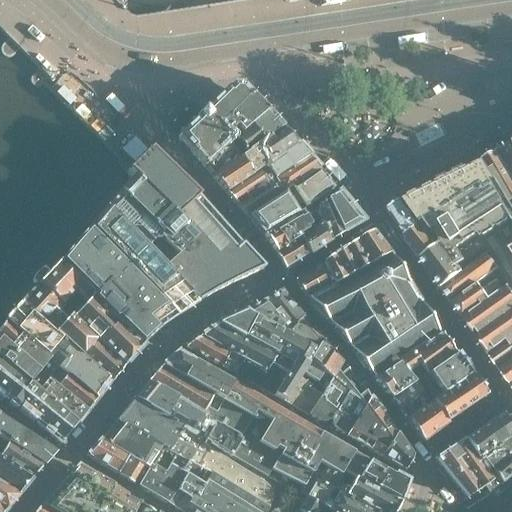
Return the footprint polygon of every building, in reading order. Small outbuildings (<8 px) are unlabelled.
[(230,144),(265,114),(265,113),(249,98),(225,92),(204,112),(197,118),(197,119),(177,138),(188,151),(193,157),(194,157),(200,164),(199,164),(202,168),(203,168),(211,177),(240,157),(236,152),(230,144)] [(240,157),(279,130),(265,114),(230,144),(236,152),(240,157)] [(293,145),(279,130),(240,157),(252,174),(255,171),(266,186),(262,188),(267,194),(279,188),(283,193),(316,171),(295,147),(294,146),(293,145)] [(511,147),(497,154),(511,178),(511,147)] [(225,232),(219,225),(220,224),(215,219),(214,219),(208,213),(209,212),(204,206),(203,207),(198,201),(198,200),(196,197),(148,150),(132,166),(126,172),(133,179),(104,208),(196,303),(198,302),(197,300),(200,298),(202,300),(204,299),(203,298),(215,291),(215,292),(216,292),(215,291),(221,288),(222,289),(223,288),(222,287),(234,281),(235,282),(236,281),(235,280),(241,278),(242,279),(242,278),(242,277),(254,272),(255,273),(262,270),(262,269),(259,266),(258,267),(252,260),(253,260),(248,254),(247,255),(241,248),(242,248),(239,245),(237,243),(236,244),(230,237),(231,237),(226,231),(225,232)] [(511,178),(497,154),(481,162),(482,163),(511,205),(511,178)] [(260,235),(298,211),(283,193),(279,188),(267,194),(262,188),(266,186),(255,171),(252,174),(240,157),(211,177),(224,193),(224,194),(235,206),(246,218),(247,218),(259,233),(259,234),(260,235)] [(511,205),(482,163),(404,200),(404,201),(421,226),(427,222),(444,243),(449,250),(457,245),(459,247),(473,237),(488,255),(492,261),(502,273),(511,286),(511,291),(463,321),(464,321),(487,355),(488,356),(500,373),(511,365),(511,205)] [(298,211),(309,204),(331,190),(317,172),(316,171),(283,193),(298,211)] [(354,215),(348,208),(349,208),(346,204),(345,204),(342,200),(341,199),(337,195),(338,195),(337,193),(319,205),(341,234),(349,229),(350,229),(352,227),(357,224),(357,225),(358,224),(360,223),(360,222),(359,220),(355,216),(354,215)] [(421,226),(404,201),(403,201),(400,203),(401,203),(398,204),(396,206),(393,208),(388,211),(392,217),(405,237),(421,226)] [(274,254),(317,228),(313,223),(315,207),(311,207),(309,204),(298,211),(260,235),(274,254)] [(341,234),(319,205),(315,207),(313,223),(317,228),(328,242),(341,234)] [(196,303),(104,208),(88,227),(88,228),(175,317),(183,312),(183,311),(187,308),(188,309),(190,308),(189,307),(194,304),(194,305),(196,303)] [(444,243),(427,222),(421,226),(405,237),(417,253),(420,256),(419,257),(421,259),(444,243)] [(175,317),(88,228),(87,229),(73,245),(157,330),(158,329),(157,329),(162,325),(163,326),(164,325),(168,322),(170,321),(169,320),(174,317),(174,318),(175,317)] [(307,255),(317,249),(328,242),(317,228),(274,254),(284,269),(286,268),(288,271),(308,258),(307,255)] [(389,254),(375,239),(372,234),(354,244),(368,266),(389,254)] [(428,309),(392,252),(378,236),(375,239),(389,254),(368,266),(357,272),(345,278),(334,284),(306,300),(313,309),(314,310),(319,315),(318,316),(320,318),(321,318),(327,325),(328,325),(355,359),(355,360),(356,362),(357,361),(361,366),(360,367),(362,369),(363,368),(372,379),(397,362),(438,334),(438,333),(441,331),(435,322),(432,324),(424,311),(428,309)] [(476,271),(479,261),(488,255),(473,237),(459,247),(457,245),(449,250),(444,243),(421,259),(421,260),(422,261),(423,260),(425,263),(424,264),(441,289),(467,273),(468,276),(476,271)] [(368,266),(354,244),(344,251),(357,272),(368,266)] [(157,330),(73,245),(58,263),(140,345),(141,344),(155,331),(156,331),(157,330)] [(357,272),(344,251),(332,258),(345,278),(357,272)] [(345,278),(332,258),(322,265),(334,284),(345,278)] [(452,305),(502,273),(492,261),(476,271),(468,276),(467,273),(441,289),(452,305)] [(123,364),(123,363),(127,359),(140,345),(58,263),(37,285),(20,304),(109,382),(110,381),(109,381),(113,377),(118,370),(121,366),(123,364)] [(334,284),(322,265),(293,282),(306,300),(334,284)] [(463,321),(511,291),(511,286),(502,273),(452,305),(463,321)] [(301,318),(280,292),(245,313),(284,334),(301,318)] [(109,382),(20,304),(4,322),(96,399),(109,382)] [(295,366),(306,347),(284,334),(245,313),(241,315),(236,317),(233,318),(234,318),(229,321),(228,320),(226,321),(226,322),(221,324),(217,326),(290,368),(287,374),(282,383),(291,388),(299,376),(302,370),(295,366)] [(321,341),(301,318),(284,334),(306,347),(315,351),(321,341)] [(96,399),(4,322),(0,327),(0,362),(75,425),(96,399)] [(290,368),(217,326),(200,337),(265,373),(270,364),(287,374),(290,368)] [(469,376),(453,355),(438,334),(397,362),(412,382),(420,394),(428,404),(429,403),(467,377),(468,377),(469,376)] [(265,373),(200,337),(199,337),(199,338),(185,348),(185,347),(184,348),(219,367),(245,381),(271,396),(280,381),(265,373)] [(322,391),(340,363),(339,362),(338,362),(322,343),(321,341),(315,351),(302,370),(299,376),(322,391)] [(163,366),(162,367),(216,398),(224,403),(250,418),(254,412),(271,422),(258,444),(280,457),(267,480),(279,487),(280,484),(283,486),(282,489),(304,502),(308,496),(314,483),(318,479),(325,467),(341,477),(337,484),(349,491),(356,480),(368,463),(367,462),(317,433),(178,352),(166,363),(167,363),(164,366),(163,366)] [(75,425),(0,362),(0,394),(12,404),(61,442),(75,425)] [(397,362),(372,379),(373,380),(387,397),(388,398),(412,382),(397,362)] [(325,426),(354,381),(340,363),(322,391),(307,417),(325,426)] [(511,365),(500,373),(511,388),(511,365)] [(147,382),(146,383),(242,439),(230,458),(267,480),(280,457),(258,444),(271,422),(254,412),(250,418),(224,403),(217,415),(209,411),(216,398),(162,367),(161,367),(160,368),(161,368),(148,383),(147,382)] [(307,417),(322,391),(299,376),(291,388),(282,402),(307,417)] [(445,423),(483,396),(484,396),(478,388),(477,389),(474,385),(475,384),(469,376),(468,377),(467,377),(429,403),(444,423),(445,423)] [(282,402),(291,388),(282,383),(280,381),(271,396),(282,402)] [(344,437),(368,398),(354,381),(325,426),(344,437)] [(397,409),(420,394),(412,382),(388,398),(397,409)] [(146,383),(132,401),(200,441),(230,458),(242,439),(146,383)] [(405,419),(428,404),(420,394),(397,409),(405,419)] [(394,434),(381,414),(368,398),(344,437),(361,446),(380,457),(394,434)] [(124,411),(114,423),(186,465),(200,441),(132,401),(131,403),(124,411)] [(444,423),(429,403),(428,404),(405,419),(420,442),(444,424),(444,423)] [(476,463),(511,435),(511,433),(499,416),(462,442),(476,463)] [(52,452),(0,418),(0,438),(4,442),(41,466),(52,452)] [(99,441),(99,442),(126,459),(146,471),(150,464),(162,472),(164,467),(181,477),(200,488),(206,477),(186,465),(114,423),(113,424),(114,425),(112,428),(111,427),(110,428),(103,437),(102,438),(103,439),(101,442),(100,441),(99,441)] [(409,457),(406,452),(394,434),(380,457),(380,458),(401,471),(409,457)] [(491,491),(511,472),(511,435),(476,463),(489,483),(484,486),(488,493),(491,491)] [(41,466),(4,442),(0,448),(0,460),(29,479),(30,478),(29,478),(31,476),(32,476),(32,475),(34,472),(35,473),(41,466)] [(99,442),(85,457),(115,476),(126,459),(99,442)] [(489,483),(476,463),(462,442),(438,459),(465,499),(484,486),(489,483)] [(181,477),(164,504),(176,511),(263,511),(265,509),(268,505),(268,504),(269,502),(269,501),(269,500),(269,498),(269,497),(269,495),(269,494),(268,492),(268,491),(267,489),(266,488),(265,487),(264,486),(263,485),(262,484),(261,483),(207,450),(197,471),(206,477),(200,488),(199,489),(181,477)] [(126,459),(115,476),(118,477),(121,478),(121,479),(136,487),(146,471),(126,459)] [(0,484),(16,495),(17,494),(17,493),(23,486),(24,486),(25,484),(24,484),(27,480),(28,481),(29,479),(0,460),(0,484)] [(368,463),(356,480),(397,503),(398,503),(403,487),(404,484),(401,482),(393,477),(368,462),(368,463)] [(146,471),(136,487),(142,491),(142,490),(156,499),(164,504),(181,477),(164,467),(162,472),(150,464),(146,471)] [(133,511),(138,504),(77,466),(72,471),(73,472),(68,477),(67,477),(65,479),(66,479),(63,482),(62,483),(59,486),(51,495),(49,498),(48,498),(48,499),(45,502),(42,505),(40,507),(48,511),(133,511)] [(325,467),(318,479),(327,484),(335,489),(374,511),(391,511),(393,510),(397,503),(356,480),(349,491),(337,484),(341,477),(325,467)] [(314,483),(308,496),(321,503),(330,509),(335,511),(374,511),(335,489),(329,497),(322,493),(327,484),(318,479),(314,483)] [(16,495),(0,484),(0,507),(4,510),(5,509),(4,508),(10,501),(11,502),(12,500),(11,500),(14,496),(15,497),(16,495)] [(304,502),(298,511),(335,511),(330,509),(327,511),(315,511),(321,503),(308,496),(304,502)]
